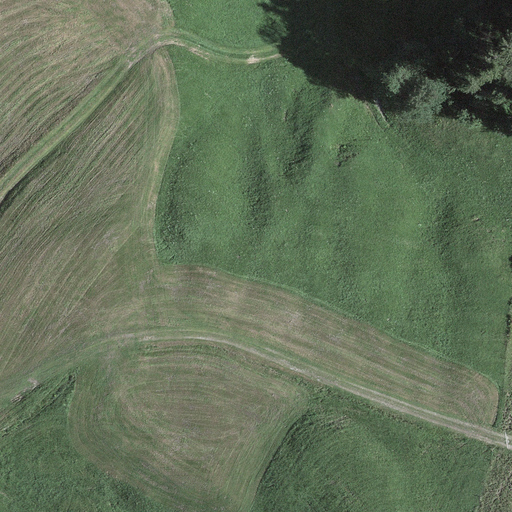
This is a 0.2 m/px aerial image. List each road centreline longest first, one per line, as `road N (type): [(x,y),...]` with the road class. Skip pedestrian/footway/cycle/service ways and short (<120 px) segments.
road 1 (track): [(0,437),(26,428),(91,358),(157,332),(234,342),(511,438)]
road 2 (track): [(337,0),(316,32),(290,51),(228,54),(171,34),(149,42),(0,194)]
